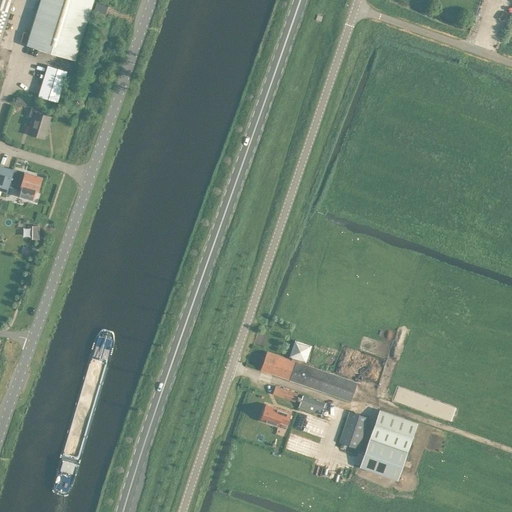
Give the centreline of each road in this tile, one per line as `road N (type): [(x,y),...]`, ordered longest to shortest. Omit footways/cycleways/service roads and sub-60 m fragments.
road 1 (primary): [(123,511),(299,0)]
road 2 (unclassified): [(181,511),(355,7)]
road 3 (tertiary): [(31,336),(150,0)]
road 4 (unclassified): [(511,63),(355,7)]
road 5 (track): [(511,450),(386,406),(356,407)]
